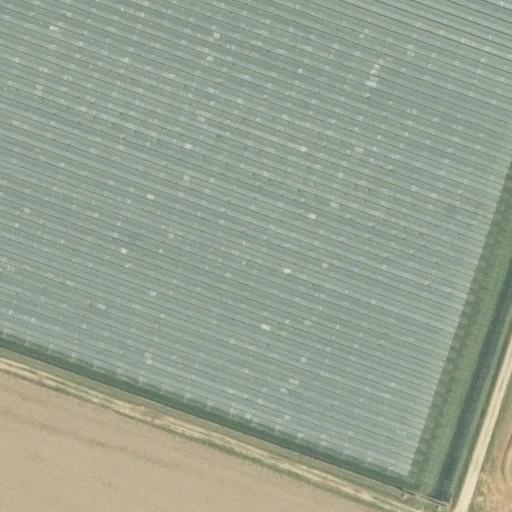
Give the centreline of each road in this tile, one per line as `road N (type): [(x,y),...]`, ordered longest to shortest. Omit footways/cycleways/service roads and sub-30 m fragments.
road 1 (track): [(396,511),(0,370)]
road 2 (track): [(459,511),(511,350)]
